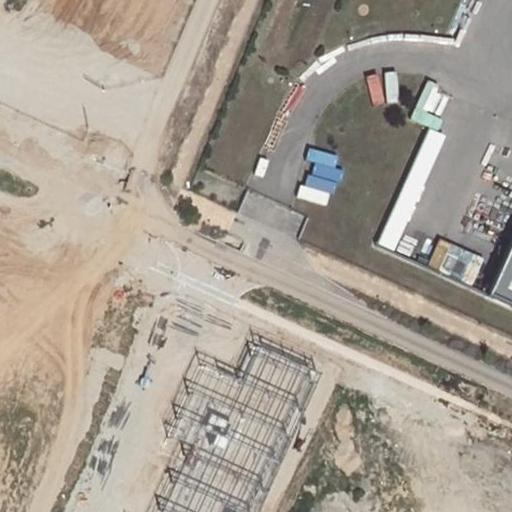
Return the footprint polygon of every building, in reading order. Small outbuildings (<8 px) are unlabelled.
[(511,234),(484,296),(511,308),(511,234)] [(447,252),(443,280),(481,285),(485,257),(447,252)] [(0,355),(14,324),(0,318),(0,355)] [(256,511),(321,374),(254,343),(236,383),(198,365),(164,438),(184,447),(153,511),(256,511)] [(511,511),(511,455),(441,425),(403,511),(511,511)]
